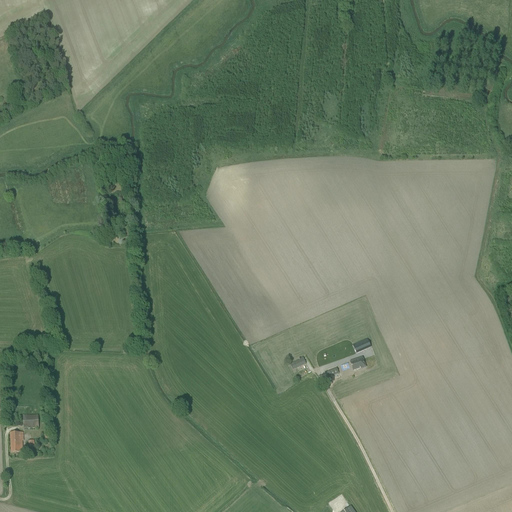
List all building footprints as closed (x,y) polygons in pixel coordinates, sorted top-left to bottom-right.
[(353,345),(356,354),(371,348),(367,339),(353,345)] [(358,361),(350,363),(353,371),(361,369),(366,368),(362,358),(358,359),(358,361)] [(303,359),(290,365),(292,370),(306,364),(303,359)] [(339,374),(336,368),(325,373),(328,378),(339,374)] [(23,416),(24,429),(39,428),(38,415),(23,416)] [(23,433),(10,433),(11,453),(14,453),(24,453),(23,448),(22,448),(22,446),(22,441),(23,441),(23,433)]
